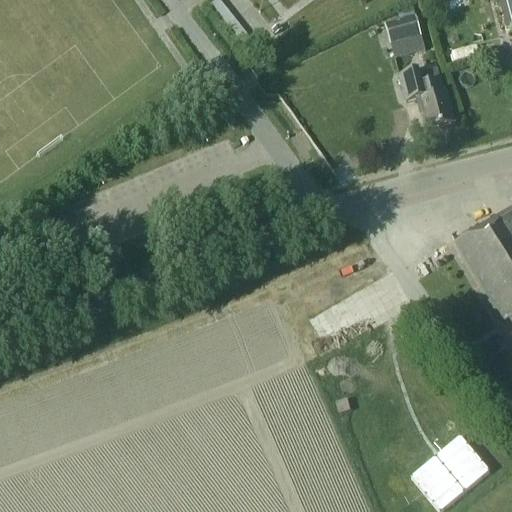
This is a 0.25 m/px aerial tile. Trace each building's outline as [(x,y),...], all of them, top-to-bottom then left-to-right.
[(401,23),(385,27),(390,46),(414,40),(422,38),(416,19),(401,23)] [(277,28),(271,33),(274,36),(280,32),(277,28)] [(426,52),(422,38),(414,40),(418,54),(426,52)] [(440,82),(437,70),(419,75),(418,73),(399,78),(406,105),(422,100),(430,132),(454,126),(446,94),(444,94),(440,82)] [(511,213),(453,245),(500,322),(505,323),(510,320),(511,324),(511,213)] [(351,414),(348,402),(336,405),(339,417),(351,414)] [(460,439),(411,480),(437,511),(444,511),(490,474),(460,439)]
